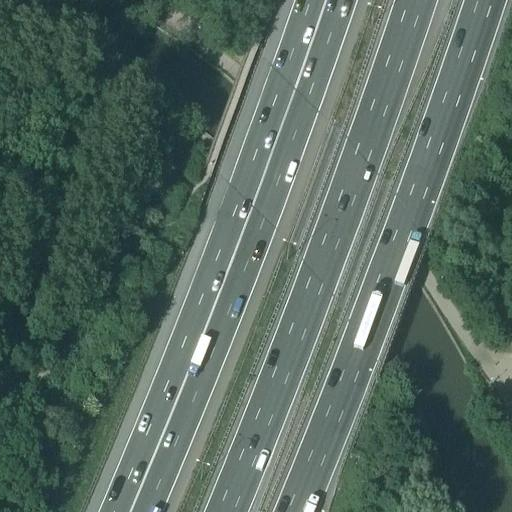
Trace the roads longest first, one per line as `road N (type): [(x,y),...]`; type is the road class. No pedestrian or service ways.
road 1 (motorway): [(341,0),(147,511)]
road 2 (motorway): [(293,511),(482,0)]
road 3 (motorway): [(224,511),(413,0)]
road 4 (unclassified): [(495,379),(326,156),(156,0)]
